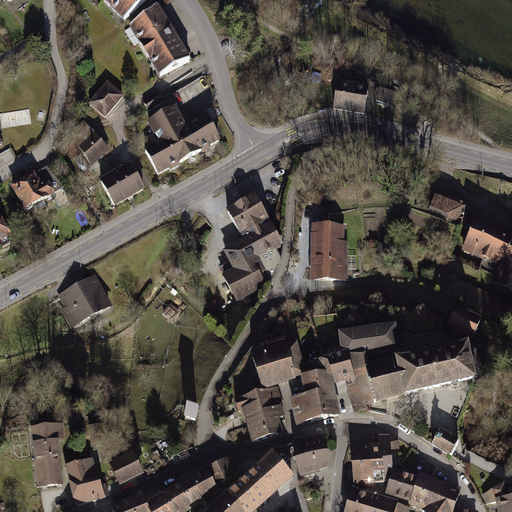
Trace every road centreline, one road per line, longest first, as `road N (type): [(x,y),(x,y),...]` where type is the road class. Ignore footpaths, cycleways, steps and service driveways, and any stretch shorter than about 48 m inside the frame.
road 1 (tertiary): [(259,155),(0,299)]
road 2 (tertiary): [(511,168),(359,127),(319,128),(259,155)]
road 3 (residential): [(283,264),(210,398),(204,423),(218,453)]
road 4 (residential): [(0,179),(53,142),(65,82),(49,27)]
road 5 (residential): [(189,0),(211,33),(231,105),(259,155)]
road 6 (residential): [(477,511),(461,484),(411,439),(369,423),(346,425)]
road 7 (residential): [(218,453),(81,511)]
road 8 (residential): [(346,425),(218,453)]
